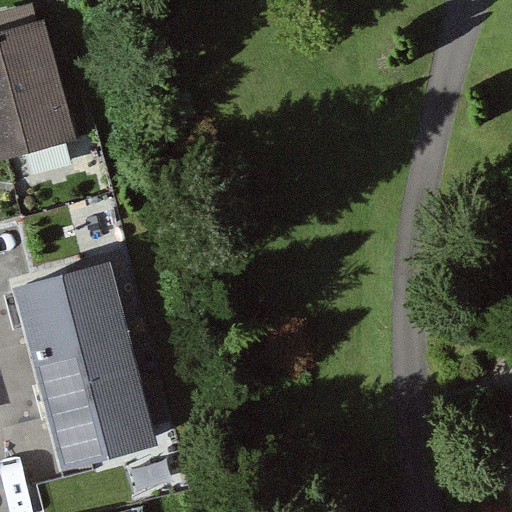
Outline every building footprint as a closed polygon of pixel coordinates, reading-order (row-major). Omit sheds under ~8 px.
[(45,14),(0,26),(0,154),(78,133),(45,14)] [(83,209),(92,236),(119,229),(111,201),(83,209)] [(112,251),(17,276),(35,349),(131,325),(112,251)] [(131,325),(35,349),(62,458),(158,435),(131,325)] [(160,447),(142,452),(133,466),(140,495),(180,486),(185,466),(177,437),(163,441),(160,447)]
